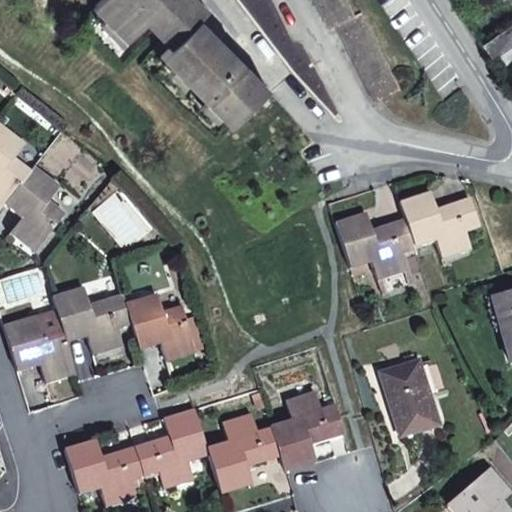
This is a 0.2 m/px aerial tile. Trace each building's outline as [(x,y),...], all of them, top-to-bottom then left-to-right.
[(206,9),(197,0),(122,0),(144,21),(149,16),(162,29),(157,35),(168,46),(197,18),(206,9)] [(354,14),(346,0),(315,0),(329,27),(336,24),(354,15),(354,14)] [(400,88),(360,11),(354,14),(354,15),(336,24),(374,101),(400,88)] [(162,29),(149,16),(144,21),(157,35),(162,29)] [(267,88),(197,18),(168,46),(159,56),(195,92),(229,126),(239,117),(267,89),(267,88)] [(511,39),(511,21),(481,41),(489,55),(511,39)] [(30,172),(14,159),(25,144),(0,124),(0,204),(3,206),(4,204),(30,172)] [(65,214),(49,201),(60,187),(34,167),(30,172),(4,204),(22,218),(13,230),(37,249),(65,214)] [(479,226),(469,198),(435,209),(430,192),(399,203),(405,220),(414,248),(436,241),(441,255),(469,246),(464,231),(479,226)] [(414,248),(405,220),(371,231),(365,214),(334,225),(350,270),(371,262),(376,277),(405,268),(400,253),(414,248)] [(37,249),(13,230),(10,234),(34,253),(37,249)] [(469,246),(441,255),(442,260),(471,250),(469,246)] [(405,268),(376,277),(377,282),(406,272),(405,268)] [(125,305),(122,296),(88,306),(83,288),(52,298),(56,311),(61,328),(62,330),(66,343),(87,337),(92,352),(121,343),(116,328),(131,324),(125,305)] [(511,291),(497,295),(505,325),(500,327),(509,363),(511,362),(511,291)] [(505,325),(497,295),(492,297),(500,327),(505,325)] [(194,350),(181,307),(161,313),(156,296),(125,305),(131,324),(139,350),(160,344),(165,359),(194,350)] [(61,328),(56,311),(37,316),(42,334),(61,328)] [(62,330),(61,328),(42,334),(37,316),(3,327),(16,373),(40,365),(44,380),(74,371),(70,356),(66,343),(62,330)] [(121,343),(92,352),(93,357),(123,347),(121,343)] [(194,350),(165,359),(166,363),(196,355),(194,350)] [(419,362),(379,374),(399,438),(439,426),(419,362)] [(74,371),(44,380),(46,385),(75,376),(74,371)] [(315,391),(286,401),(287,405),(316,396),(315,391)] [(321,411),(316,396),(287,405),(292,420),(270,427),(271,429),(280,458),(284,473),(287,472),(315,463),(310,445),(344,435),(336,406),(321,411)] [(206,449),(194,410),(163,420),(169,437),(134,448),(143,476),(158,472),(162,486),(191,477),(187,462),(208,456),(206,449)] [(251,414),(222,423),(223,427),(252,418),(251,414)] [(252,418),(223,427),(227,442),(206,449),(208,456),(220,495),(251,486),(246,468),(280,458),(271,429),(256,433),(252,418)] [(134,448),(100,458),(95,441),(64,450),(78,496),(100,490),(104,504),(133,495),(129,480),(143,476),(134,448)] [(508,494),(489,471),(448,506),(453,511),(508,511),(499,502),(508,494)] [(191,477),(162,486),(163,491),(193,482),(191,477)] [(135,500),(133,495),(104,504),(105,509),(135,500)]
